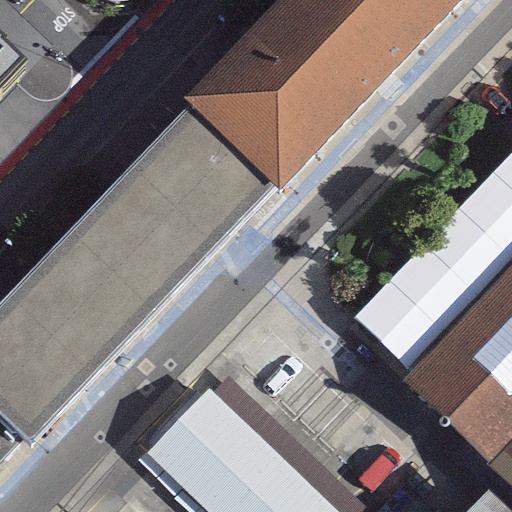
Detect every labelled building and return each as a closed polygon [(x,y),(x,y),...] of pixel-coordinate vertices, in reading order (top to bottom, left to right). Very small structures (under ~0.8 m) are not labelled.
[(288,0),(183,108),(187,112),(284,206),(484,0),(288,0)] [(0,82),(21,60),(0,39),(0,82)] [(0,495),(284,206),(187,112),(0,308),(0,495)] [(511,271),(403,386),(490,470),(511,446),(511,271)] [(327,511),(205,396),(145,458),(202,511),(327,511)] [(511,446),(490,470),(511,491),(511,446)] [(504,511),(488,495),(472,511),(504,511)]
